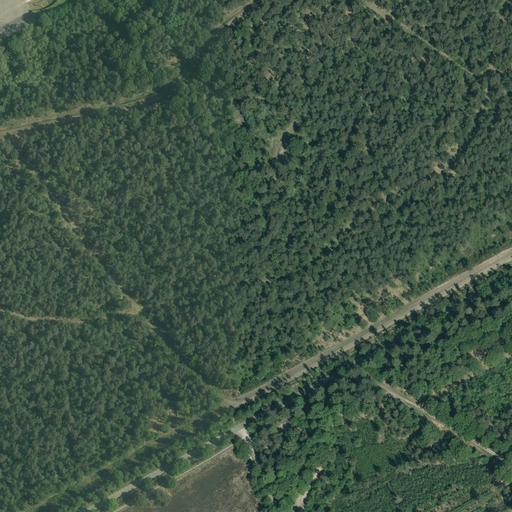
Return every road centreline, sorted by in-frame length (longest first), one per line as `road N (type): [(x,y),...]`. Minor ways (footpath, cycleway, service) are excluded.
road 1 (track): [(507,0),(487,99),(462,149),(361,216),(302,272),(77,324),(0,311)]
road 2 (track): [(511,258),(48,511)]
road 3 (tertiary): [(85,511),(511,278)]
road 4 (track): [(0,142),(10,138),(147,323),(237,408)]
road 5 (track): [(10,138),(147,102),(188,72),(222,98),(262,100),(280,110)]
road 6 (track): [(511,466),(355,364)]
road 7 (track): [(361,0),(466,74),(511,70)]
